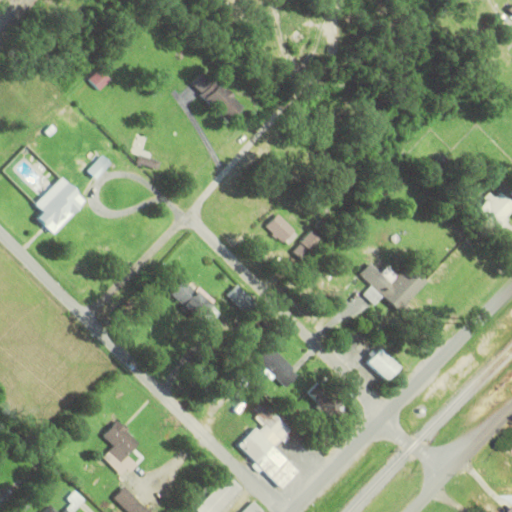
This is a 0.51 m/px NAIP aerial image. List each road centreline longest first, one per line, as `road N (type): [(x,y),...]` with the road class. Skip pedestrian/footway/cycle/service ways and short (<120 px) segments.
road 1 (residential): [(286,511),(0,228)]
road 2 (residential): [(445,476),(189,214)]
road 3 (tertiary): [(292,511),(511,286)]
road 4 (residential): [(410,511),(511,406)]
road 5 (residential): [(189,214),(89,317)]
road 6 (residential): [(189,214),(276,116)]
